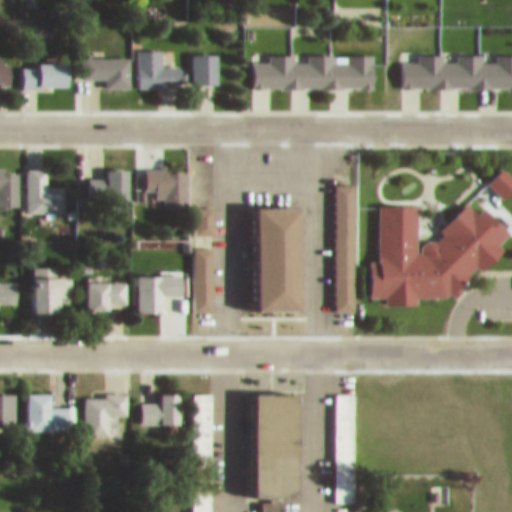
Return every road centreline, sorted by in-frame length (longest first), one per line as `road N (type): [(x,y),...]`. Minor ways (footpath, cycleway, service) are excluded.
road 1 (residential): [(511,120),(0,120)]
road 2 (residential): [(511,342),(0,342)]
